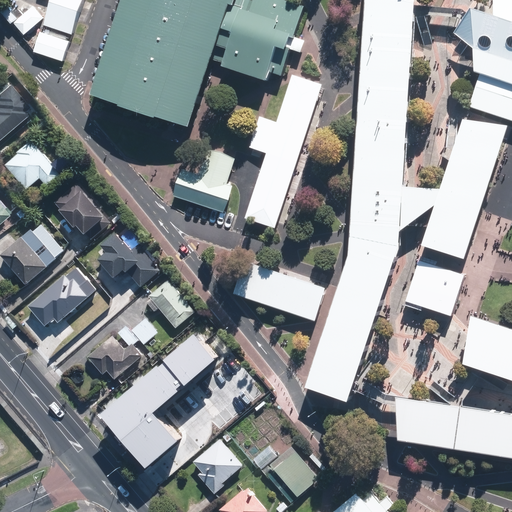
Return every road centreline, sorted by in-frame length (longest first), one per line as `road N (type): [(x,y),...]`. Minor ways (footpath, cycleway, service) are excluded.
road 1 (secondary): [(0,354),(92,465)]
road 2 (unknown): [(235,239),(283,243),(299,268),(328,276),(347,246)]
